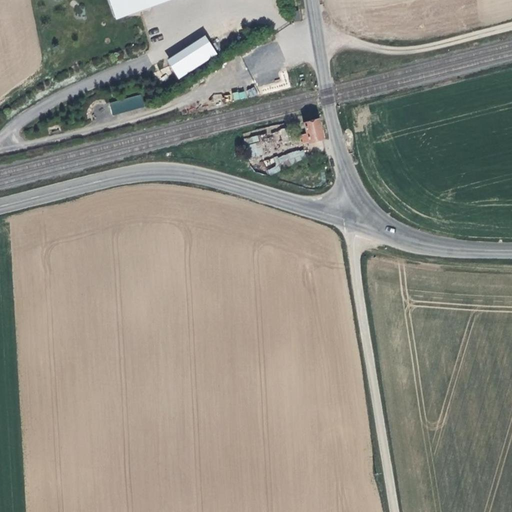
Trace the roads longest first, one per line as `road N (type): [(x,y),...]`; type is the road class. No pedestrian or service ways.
road 1 (unclassified): [(354,220),(170,170),(0,206)]
road 2 (unclassified): [(354,220),(395,511)]
road 3 (tertiary): [(381,223),(344,168),(317,32)]
road 4 (track): [(317,32),(406,50),(511,26)]
road 5 (unclassified): [(174,105),(317,32)]
road 6 (tertiary): [(511,250),(421,242),(381,223)]
